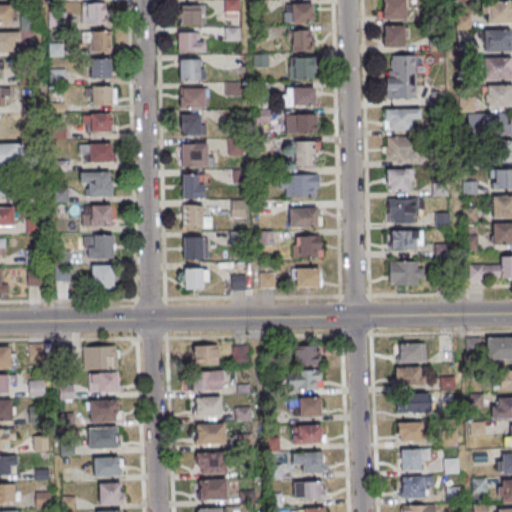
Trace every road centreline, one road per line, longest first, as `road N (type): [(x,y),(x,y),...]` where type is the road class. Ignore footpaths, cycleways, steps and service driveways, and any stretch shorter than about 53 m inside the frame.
road 1 (residential): [(157,511),(141,0)]
road 2 (residential): [(361,511),(346,0)]
road 3 (tertiary): [(511,314),(0,322)]
